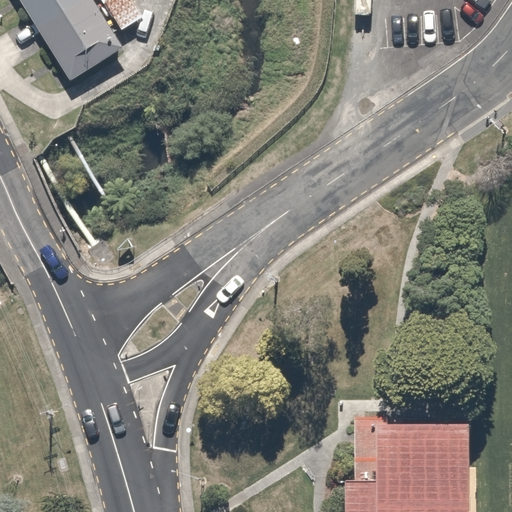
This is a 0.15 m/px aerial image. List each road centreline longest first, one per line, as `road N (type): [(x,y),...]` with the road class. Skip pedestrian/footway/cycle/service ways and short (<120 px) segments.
road 1 (tertiary): [(296,204),(454,98),(511,47)]
road 2 (tertiary): [(74,331),(296,204)]
road 3 (tertiary): [(207,316),(171,401),(156,511)]
road 4 (secondary): [(0,174),(74,331)]
road 5 (tertiary): [(296,204),(207,316)]
road 6 (secondary): [(96,381),(132,511)]
road 7 (tertiary): [(207,316),(161,357),(96,381)]
